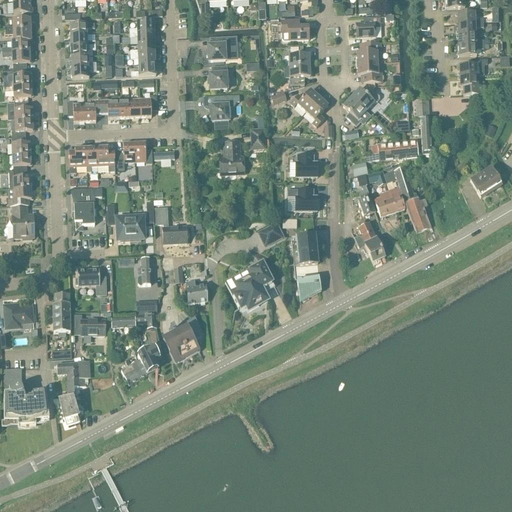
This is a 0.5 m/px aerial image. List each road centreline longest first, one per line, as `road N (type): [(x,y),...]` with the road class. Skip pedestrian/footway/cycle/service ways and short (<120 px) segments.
road 1 (tertiary): [(0,485),(511,210)]
road 2 (residential): [(53,136),(173,134),(170,0)]
road 3 (residential): [(0,285),(38,281),(58,255),(53,136)]
road 4 (residential): [(328,16),(320,27),(322,82),(334,92),(344,78),(343,26)]
road 5 (residential): [(53,136),(49,0)]
